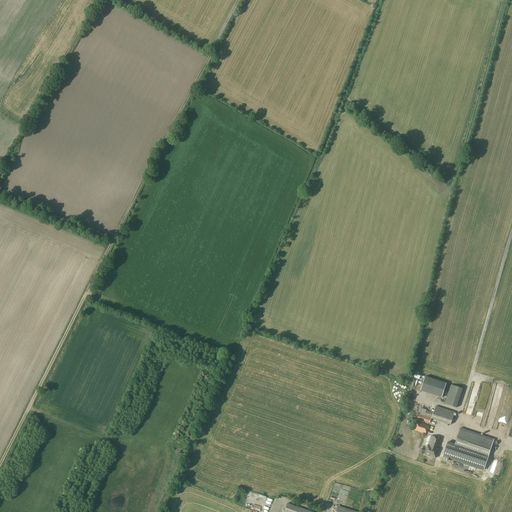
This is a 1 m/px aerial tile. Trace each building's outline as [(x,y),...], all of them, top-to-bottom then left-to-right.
[(421,391),(442,398),(447,384),(426,377),(421,391)] [(457,408),(463,388),(452,385),(445,404),(457,408)] [(451,424),(455,413),(436,407),(434,413),(427,411),(425,417),(419,415),(418,419),(430,423),(431,418),(451,424)] [(426,433),(428,425),(416,422),(414,429),(426,433)] [(488,456),(494,439),(461,428),(455,445),(488,456)] [(436,458),(439,449),(442,439),(431,436),(428,445),(427,448),(425,454),(436,458)] [(484,469),(488,456),(450,443),(446,456),(484,469)]
